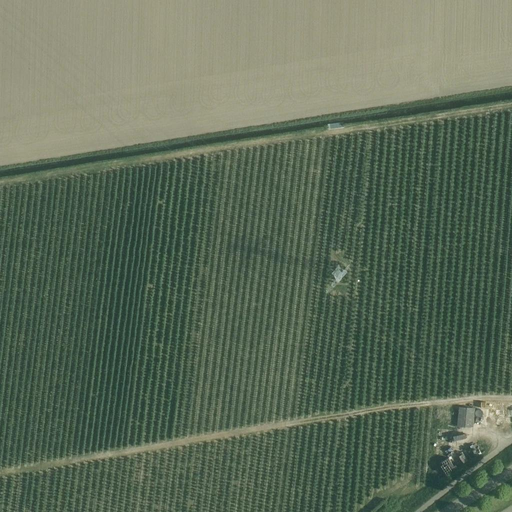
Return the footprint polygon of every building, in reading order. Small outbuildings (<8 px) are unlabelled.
[(480,401),(479,425),(493,426),(493,416),(499,416),(500,402),(480,401)] [(473,427),(474,408),(459,407),(457,426),(473,427)] [(448,436),(447,436),(447,429),(433,428),(433,444),(438,444),(438,452),(443,453),(443,444),(447,444),(448,436)] [(460,463),(470,456),(463,447),(453,455),(460,463)] [(450,470),(457,465),(449,456),(443,461),(450,470)]
